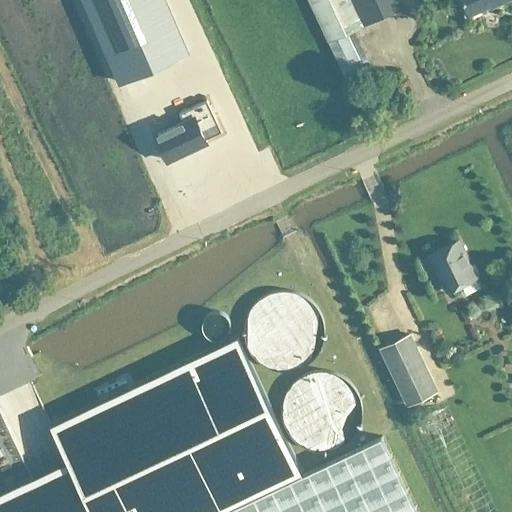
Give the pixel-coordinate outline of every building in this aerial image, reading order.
[(162,0),(85,0),(121,82),(186,54),(162,0)] [(316,0),(335,39),(351,31),(403,7),(399,0),(316,0)] [(460,0),(468,16),(495,3),(496,5),(506,0),(460,0)] [(168,160),(208,141),(202,130),(217,123),(206,100),(180,113),(184,122),(156,135),(168,160)] [(446,291),(476,277),(458,240),(428,255),(446,291)] [(435,390),(409,335),(380,349),(406,404),(435,390)] [(0,511),(219,511),(301,474),(236,336),(50,424),(67,460),(0,491),(0,511)] [(301,474),(219,511),(416,511),(380,436),(301,474)]
